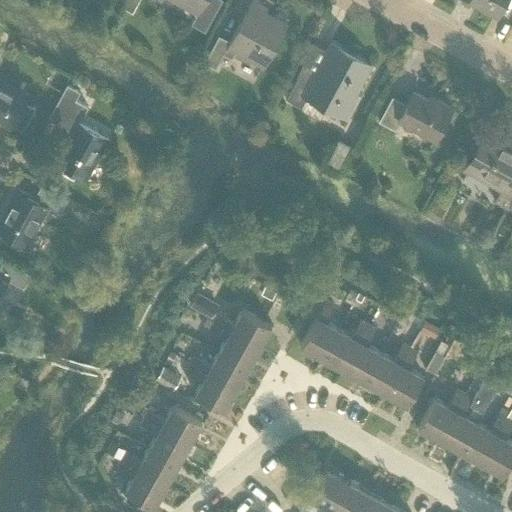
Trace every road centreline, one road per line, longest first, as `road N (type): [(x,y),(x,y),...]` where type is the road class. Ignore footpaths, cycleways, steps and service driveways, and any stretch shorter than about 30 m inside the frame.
road 1 (residential): [(474,511),(304,415),(179,511)]
road 2 (residential): [(511,74),(371,0)]
